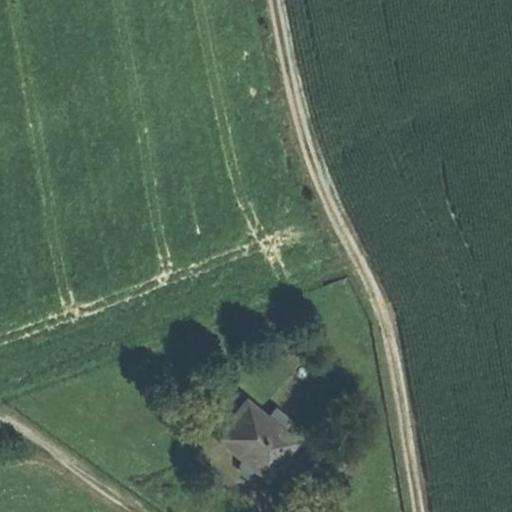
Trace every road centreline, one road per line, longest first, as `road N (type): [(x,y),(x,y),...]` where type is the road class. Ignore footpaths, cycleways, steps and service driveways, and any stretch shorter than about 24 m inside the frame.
road 1 (track): [(283,0),(310,154),(379,299),(420,511)]
road 2 (track): [(131,511),(0,421)]
